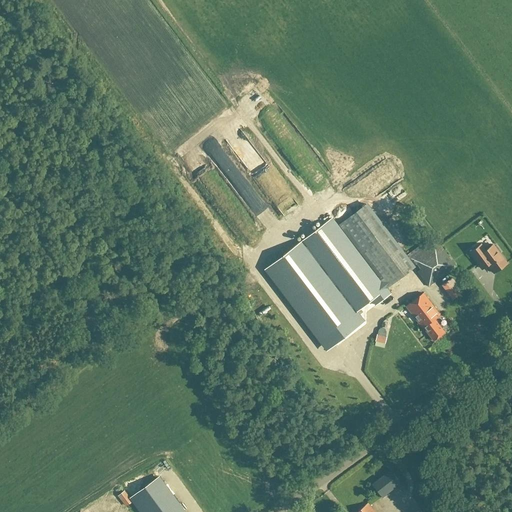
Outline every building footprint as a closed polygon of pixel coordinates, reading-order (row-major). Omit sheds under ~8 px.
[(249,199),(245,203),(250,209),(254,205),(249,199)] [(365,214),(358,220),(366,230),(374,225),(365,214)] [(373,308),(390,295),(386,290),(402,277),(394,266),(379,278),(377,280),(348,241),(332,220),(267,269),(321,339),(327,334),(334,344),(364,321),(357,312),(369,303),(373,308)] [(428,287),(449,272),(456,266),(454,264),(433,236),(408,254),(405,256),(413,267),(416,265),(420,270),(416,272),(428,287)] [(482,269),(487,265),(494,274),(506,264),(499,254),(500,252),(496,246),(494,248),(493,246),(485,252),(480,246),(470,254),(478,265),(482,269)] [(455,280),(445,285),(453,301),(464,296),(455,280)] [(433,341),(438,337),(444,333),(434,319),(439,316),(423,294),(406,307),(422,328),(423,328),(433,341)] [(380,337),(378,345),(386,348),(389,340),(380,337)] [(390,471),(371,486),(382,498),(400,483),(390,471)] [(130,497),(141,511),(182,511),(156,477),(130,497)] [(116,499),(125,509),(132,503),(124,493),(116,499)]
